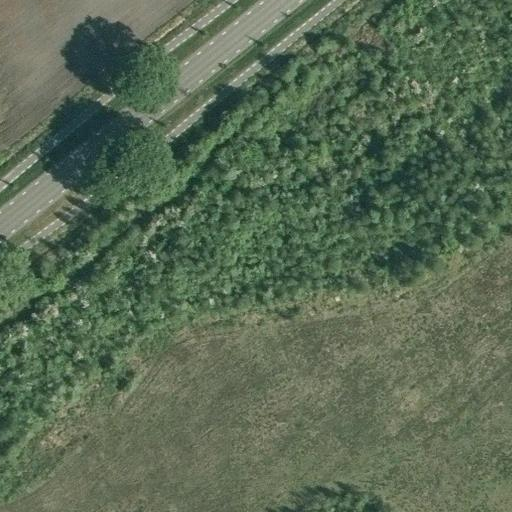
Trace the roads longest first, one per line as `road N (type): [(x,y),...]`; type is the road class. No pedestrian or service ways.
road 1 (unknown): [(407,0),(183,194),(0,334)]
road 2 (tertiary): [(0,226),(282,0)]
